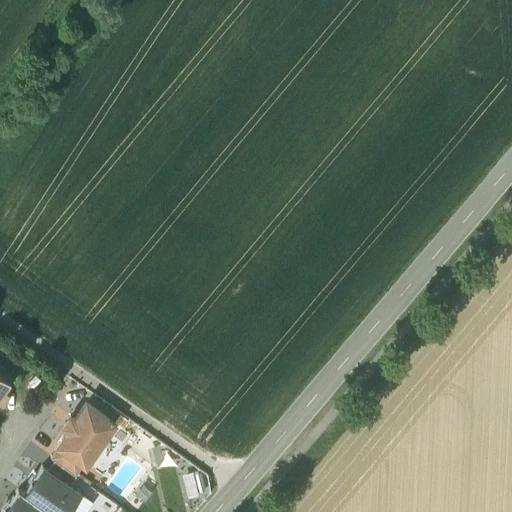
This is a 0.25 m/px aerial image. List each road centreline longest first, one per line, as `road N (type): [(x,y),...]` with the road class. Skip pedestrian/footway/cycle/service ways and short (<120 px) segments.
road 1 (tertiary): [(511,167),(214,511)]
road 2 (track): [(0,316),(177,444),(243,480)]
road 3 (track): [(0,185),(132,0)]
